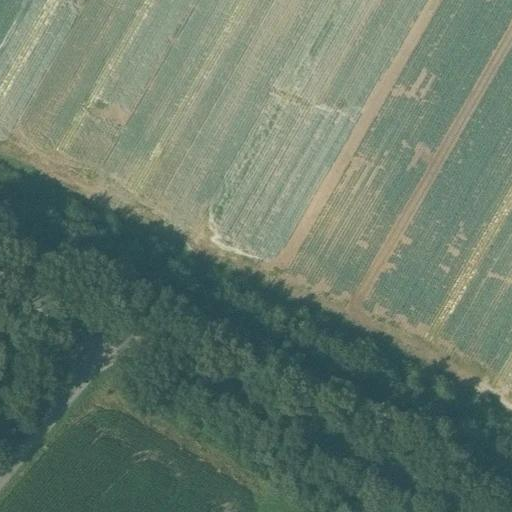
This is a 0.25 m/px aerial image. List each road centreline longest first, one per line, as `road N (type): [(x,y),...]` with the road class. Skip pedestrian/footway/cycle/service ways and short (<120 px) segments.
road 1 (tertiary): [(110,334),(465,511)]
road 2 (unclassified): [(110,334),(0,474)]
road 3 (tertiary): [(0,280),(110,334)]
